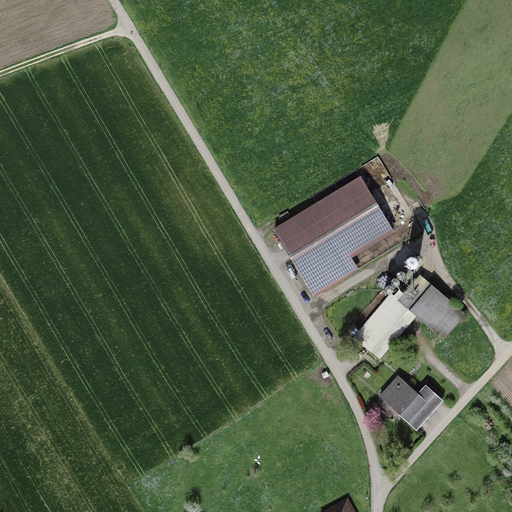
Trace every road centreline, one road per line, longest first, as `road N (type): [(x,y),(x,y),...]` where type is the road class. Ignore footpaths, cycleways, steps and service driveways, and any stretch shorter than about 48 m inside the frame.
road 1 (unclassified): [(378,487),(363,424),(330,360),(111,0)]
road 2 (unclassified): [(378,487),(511,349)]
road 3 (track): [(0,75),(128,27)]
